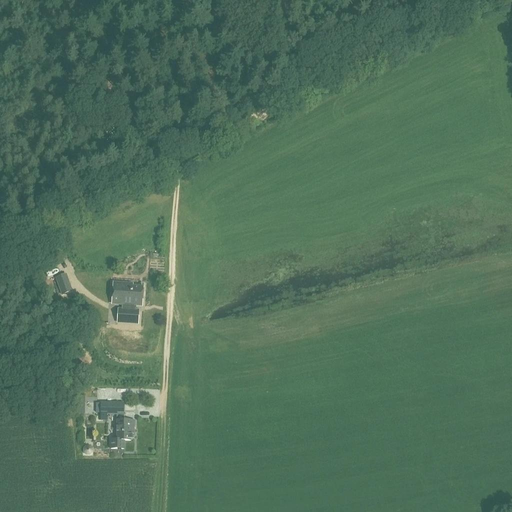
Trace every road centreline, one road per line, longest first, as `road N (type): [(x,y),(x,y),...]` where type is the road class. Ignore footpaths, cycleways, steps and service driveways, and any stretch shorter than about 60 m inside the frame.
road 1 (track): [(0,242),(480,0)]
road 2 (unknown): [(174,164),(163,415)]
